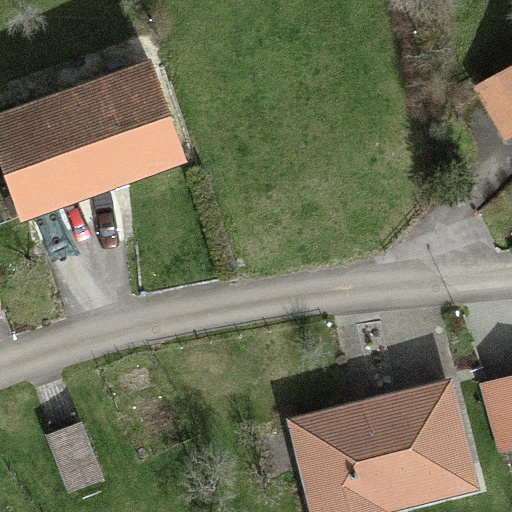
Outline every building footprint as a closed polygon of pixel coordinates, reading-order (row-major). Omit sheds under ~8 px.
[(134,39),(0,86),(0,171),(17,219),(178,163),(134,39)] [(511,73),(476,95),(502,138),(511,131),(511,73)] [(511,381),(479,390),(494,449),(511,444),(511,381)] [(442,392),(290,429),(310,511),(383,511),(384,511),(467,491),(442,392)] [(70,432),(43,445),(65,488),(92,475),(70,432)]
